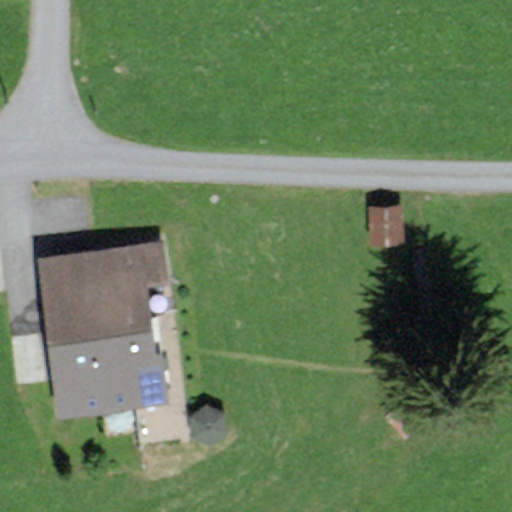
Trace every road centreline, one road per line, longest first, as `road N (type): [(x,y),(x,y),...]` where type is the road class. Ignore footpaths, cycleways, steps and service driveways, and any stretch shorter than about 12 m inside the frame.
road 1 (residential): [(45,159),(511,178)]
road 2 (residential): [(45,159),(49,0)]
